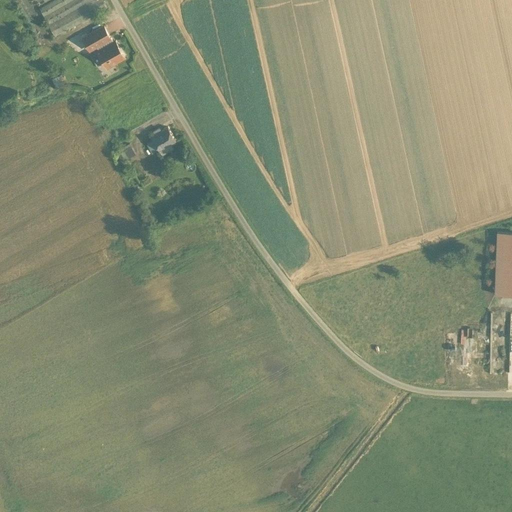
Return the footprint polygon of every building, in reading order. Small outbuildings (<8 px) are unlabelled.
[(104,0),(52,0),(39,8),(55,36),(108,7),(104,0)] [(84,38),(90,48),(110,36),(104,26),(84,38)] [(125,56),(116,40),(98,50),(107,66),(125,56)] [(62,74),(53,77),(56,88),(65,85),(62,74)] [(151,139),(157,149),(174,139),(166,126),(149,135),(151,139)] [(157,149),(151,139),(145,142),(150,152),(157,149)] [(511,230),(497,230),(495,293),(511,293),(511,230)]
